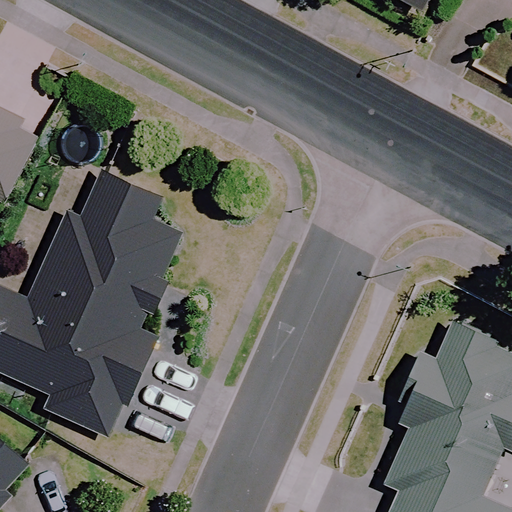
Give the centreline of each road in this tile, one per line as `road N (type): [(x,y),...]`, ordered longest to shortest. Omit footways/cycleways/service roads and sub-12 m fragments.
road 1 (residential): [(386,115),(210,511)]
road 2 (tertiary): [(169,0),(386,115)]
road 3 (tertiary): [(386,115),(511,183)]
